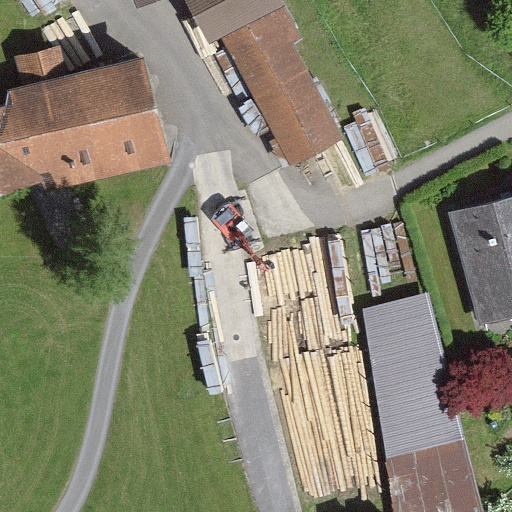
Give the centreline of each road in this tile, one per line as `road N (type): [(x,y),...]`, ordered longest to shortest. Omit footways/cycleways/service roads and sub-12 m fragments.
road 1 (residential): [(78,511),(101,450),(128,286),(163,208),(181,181),(213,158)]
road 2 (residential): [(213,158),(246,162),(326,206),(366,205),(511,126)]
road 3 (residential): [(213,158),(189,69),(113,0)]
